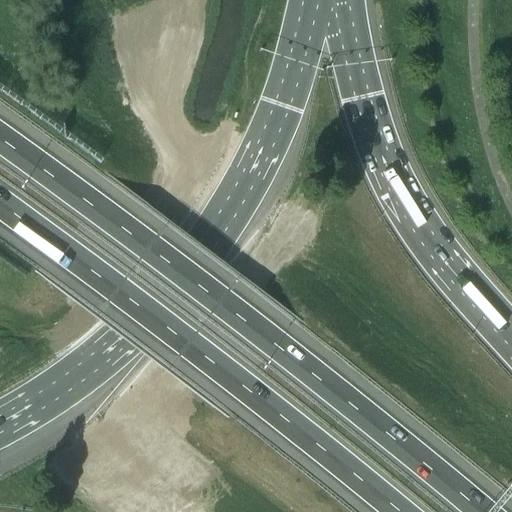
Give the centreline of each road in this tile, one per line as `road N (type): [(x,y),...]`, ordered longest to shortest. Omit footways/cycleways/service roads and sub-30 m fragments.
road 1 (motorway): [(482,511),(0,138)]
road 2 (trunk): [(0,438),(85,386),(131,346),(211,252),(252,188),(314,0)]
road 3 (motorway): [(0,203),(399,511)]
road 4 (motorway): [(511,344),(410,216),(360,98),(339,0)]
